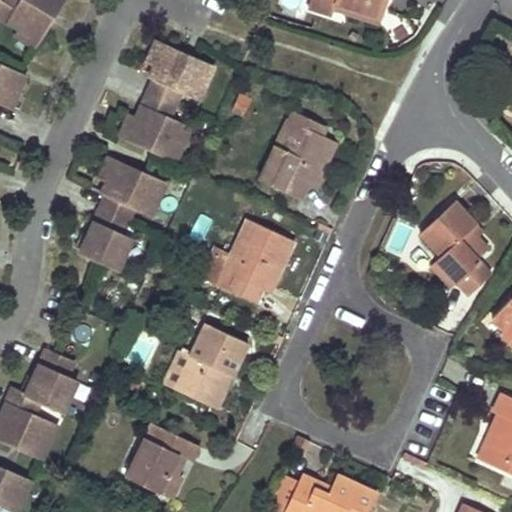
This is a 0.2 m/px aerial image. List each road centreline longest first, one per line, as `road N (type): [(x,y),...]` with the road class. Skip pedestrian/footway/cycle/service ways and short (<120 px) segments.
road 1 (residential): [(0,333),(22,303),(40,188),(126,0)]
road 2 (residential): [(325,295),(400,329),(424,354),(404,421),(371,446),(308,425),(285,393),(289,376)]
road 3 (residential): [(325,295),(447,49)]
road 4 (residential): [(511,182),(439,113),(431,96),(447,49)]
